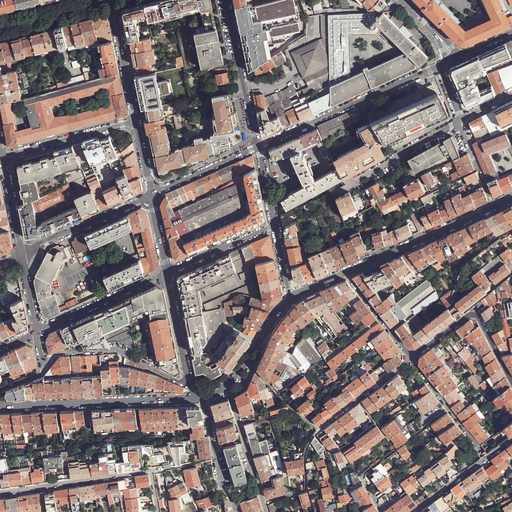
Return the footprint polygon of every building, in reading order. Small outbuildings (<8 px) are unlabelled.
[(0,0),(0,11),(18,6),(16,0),(0,0)] [(147,16),(148,20),(155,18),(159,17),(165,16),(161,0),(160,0),(157,1),(144,4),(147,16)] [(161,0),(165,16),(182,12),(179,0),(161,0)] [(179,0),(182,12),(199,7),(197,0),(179,0)] [(301,0),(250,0),(251,2),(249,2),(247,3),(246,3),(235,5),(240,30),(247,29),(254,68),(257,66),(261,64),(269,59),(267,50),(271,49),(271,45),(283,42),(283,43),(287,42),(288,41),(287,35),(307,31),(307,18),(307,16),(306,14),(303,4),(301,0)] [(315,0),(311,1),(314,10),(323,9),(320,0),(315,0)] [(483,0),(492,18),(490,20),(489,20),(469,29),(465,30),(464,30),(460,26),(448,14),(434,0),(415,0),(423,7),(422,7),(438,23),(439,23),(457,41),(457,40),(460,44),(464,44),(468,42),(468,43),(509,25),(506,18),(498,0),(497,0),(483,0)] [(448,14),(460,26),(462,23),(438,0),(434,0),(448,14)] [(481,0),(490,20),(492,18),(483,0),(481,0)] [(122,13),(123,18),(128,17),(128,21),(135,20),(135,19),(147,16),(144,4),(124,9),(123,11),(122,13)] [(214,24),(210,5),(199,7),(200,9),(204,25),(214,24)] [(348,12),(328,14),(328,34),(329,39),(329,59),(329,66),(329,85),(330,88),(350,79),(349,77),(348,33),(348,12)] [(348,12),(348,33),(378,32),(385,31),(391,38),(407,54),(410,57),(412,59),(418,66),(427,56),(408,38),(399,28),(389,18),(383,12),(375,20),(375,12),(348,12)] [(469,29),(489,20),(485,12),(466,21),(469,29)] [(394,13),(389,18),(399,28),(402,25),(404,23),(394,13)] [(107,14),(92,18),(98,40),(99,44),(113,40),(107,14)] [(80,21),(86,43),(98,40),(92,18),(80,21)] [(137,25),(136,25),(135,20),(128,21),(124,23),(128,41),(130,41),(132,40),(140,39),(138,29),(137,25)] [(80,21),(72,23),(78,47),(86,45),(86,43),(80,21)] [(72,23),(63,25),(68,45),(69,49),(78,47),(72,23)] [(204,25),(195,27),(196,32),(215,28),(214,24),(204,25)] [(63,25),(54,28),(59,47),(68,45),(63,25)] [(399,28),(408,38),(412,34),(402,25),(399,28)] [(196,32),(195,27),(186,29),(177,31),(179,43),(182,55),(182,56),(183,60),(184,66),(185,71),(203,67),(196,32)] [(54,28),(44,30),(48,50),(59,47),(54,28)] [(215,28),(196,32),(203,67),(222,63),(218,45),(215,28)] [(31,34),(35,51),(41,50),(42,53),(45,53),(46,54),(49,53),(48,50),(44,30),(31,34)] [(388,41),(391,38),(385,31),(378,32),(388,41)] [(21,36),(25,55),(36,52),(35,51),(31,34),(21,36)] [(12,39),(17,58),(22,56),(26,55),(25,55),(21,36),(12,39)] [(132,40),(134,52),(153,48),(150,36),(140,39),(132,40)] [(320,39),(329,59),(329,39),(327,36),(322,38),(320,39)] [(6,61),(17,58),(12,39),(1,42),(6,61)] [(292,53),(304,79),(306,78),(329,66),(329,59),(320,39),(292,53)] [(113,40),(99,44),(100,49),(103,48),(103,50),(102,50),(103,52),(104,52),(104,54),(102,55),(103,60),(110,58),(111,61),(117,60),(113,40)] [(511,54),(507,42),(480,55),(482,60),(486,70),(511,59),(511,54)] [(50,55),(61,52),(59,47),(48,50),(49,53),(50,55)] [(156,62),(153,48),(134,52),(132,52),(135,66),(138,65),(150,63),(152,62),(156,62)] [(284,56),(281,51),(270,58),(275,66),(276,68),(287,61),(284,56)] [(367,66),(363,68),(364,71),(367,76),(410,57),(407,54),(405,56),(403,53),(368,68),(367,66)] [(480,54),(456,65),(454,66),(451,68),(451,70),(450,72),(451,74),(482,60),(480,55),(480,54)] [(330,106),(416,67),(412,59),(410,57),(367,76),(364,71),(349,77),(350,79),(330,88),(330,106)] [(261,64),(265,72),(275,66),(270,58),(269,59),(261,64)] [(72,62),(74,68),(83,66),(81,60),(72,62)] [(119,73),(117,60),(111,61),(104,63),(105,67),(101,68),(100,68),(102,77),(109,76),(119,73)] [(471,108),(497,94),(488,74),(486,70),(482,60),(451,74),(465,105),(471,107),(471,108)] [(138,71),(139,71),(140,75),(152,73),(151,68),(150,63),(138,65),(138,66),(137,66),(137,67),(136,67),(136,68),(136,69),(137,70),(138,71)] [(265,72),(261,64),(257,66),(259,69),(261,73),(262,74),(265,72)] [(507,89),(511,86),(511,64),(506,67),(500,70),(507,89)] [(308,83),(310,87),(304,90),(306,96),(329,85),(329,66),(306,78),(308,83)] [(497,94),(507,89),(500,70),(488,74),(497,94)] [(0,83),(17,80),(16,71),(1,73),(0,73),(0,83)] [(34,86),(30,71),(21,73),(22,79),(25,88),(34,86)] [(170,81),(170,79),(158,82),(156,72),(152,73),(140,75),(137,76),(138,81),(136,82),(138,92),(140,92),(141,97),(139,97),(141,104),(144,103),(145,108),(155,107),(159,106),(172,103),(171,97),(169,97),(168,93),(170,92),(170,91),(168,81),(170,81)] [(216,74),(218,84),(229,82),(227,72),(216,74)] [(119,73),(109,76),(111,83),(116,107),(118,117),(128,115),(119,73)] [(76,77),(78,84),(87,82),(85,75),(76,77)] [(88,93),(108,85),(111,83),(109,76),(102,77),(89,81),(87,82),(78,84),(69,86),(58,89),(55,90),(49,92),(46,92),(43,93),(36,95),(35,96),(37,105),(38,112),(40,120),(41,124),(42,127),(59,122),(57,118),(54,119),(49,107),(51,106),(49,102),(88,92),(88,93)] [(76,77),(67,79),(68,80),(69,86),(78,84),(76,77)] [(0,92),(19,89),(17,80),(0,83),(0,92)] [(68,80),(57,83),(57,85),(58,89),(69,86),(68,80)] [(113,105),(116,107),(111,83),(108,85),(109,89),(113,105)] [(101,92),(109,89),(108,85),(88,93),(88,92),(49,102),(51,106),(70,98),(71,100),(88,95),(101,90),(101,92)] [(276,94),(279,101),(281,100),(290,96),(298,93),(296,90),(292,85),(286,90),(276,94)] [(329,85),(306,96),(309,101),(329,92),(329,85)] [(371,122),(436,93),(432,85),(366,114),(369,120),(371,122)] [(0,102),(10,100),(12,100),(12,101),(21,99),(19,89),(0,92),(0,102)] [(306,96),(304,90),(298,93),(301,98),(306,96)] [(314,114),(330,107),(330,106),(329,92),(309,101),(314,114)] [(240,126),(234,99),(232,100),(229,100),(228,93),(213,96),(216,111),(217,116),(216,116),(217,122),(216,122),(217,125),(218,131),(219,133),(228,131),(235,130),(235,127),(240,126)] [(294,105),(303,101),(301,98),(298,93),(290,96),(294,105)] [(436,93),(371,122),(371,124),(437,95),(436,93)] [(254,95),(257,110),(262,108),(265,107),(267,106),(265,98),(263,94),(259,94),(254,95)] [(265,98),(267,106),(273,103),(276,102),(273,95),(265,98)] [(445,113),(437,95),(371,124),(382,142),(445,113)] [(35,96),(22,99),(31,127),(32,129),(42,127),(41,124),(40,120),(38,112),(37,105),(35,96)] [(294,105),(290,96),(281,100),(285,109),(294,105)] [(283,128),(292,124),(286,111),(285,109),(281,100),(279,101),(276,102),(273,103),(273,104),(276,111),(278,116),(283,128)] [(511,100),(495,109),(504,129),(511,124),(511,100)] [(16,132),(18,130),(12,101),(10,102),(14,122),(16,132)] [(309,101),(295,107),(301,120),(314,114),(309,101)] [(4,124),(14,122),(10,102),(0,104),(4,124)] [(116,107),(113,105),(101,107),(102,109),(89,110),(75,114),(76,116),(57,118),(59,122),(116,107)] [(81,127),(118,117),(116,107),(59,122),(42,127),(44,137),(81,127)] [(157,119),(155,107),(145,108),(142,109),(144,121),(157,119)] [(162,118),(165,117),(174,115),(181,114),(180,107),(173,108),(164,110),(164,108),(160,109),(162,118)] [(292,124),(301,120),(295,107),(286,111),(292,124)] [(278,116),(270,119),(265,108),(262,109),(257,112),(262,132),(267,135),(283,128),(278,116)] [(358,109),(318,126),(321,134),(323,138),(328,135),(329,137),(352,123),(355,129),(362,126),(363,126),(363,125),(364,124),(364,123),(364,122),(363,122),(361,116),(358,109)] [(495,109),(482,116),(487,126),(491,137),(496,135),(499,133),(505,131),(504,129),(495,109)] [(383,143),(446,115),(445,113),(382,142),(383,143)] [(181,114),(174,115),(177,128),(184,126),(182,118),(181,114)] [(364,122),(364,123),(369,120),(366,114),(361,116),(363,122),(364,122)] [(446,115),(383,143),(384,146),(385,147),(447,119),(447,118),(446,115)] [(487,126),(482,116),(477,119),(470,122),(473,131),(487,126)] [(144,121),(147,134),(150,134),(165,131),(165,132),(167,131),(168,131),(167,127),(165,126),(162,126),(160,125),(160,124),(161,123),(164,122),(165,120),(165,117),(162,118),(157,119),(144,121)] [(369,120),(364,123),(364,124),(363,125),(363,126),(362,126),(355,129),(358,134),(360,133),(365,143),(360,145),(359,143),(336,155),(337,157),(332,159),(337,169),(342,178),(342,179),(384,156),(378,144),(382,142),(371,124),(371,122),(369,120)] [(9,147),(18,144),(16,132),(14,122),(4,124),(9,147)] [(491,137),(487,126),(473,131),(476,139),(478,142),(483,140),(491,137)] [(44,137),(42,127),(32,129),(16,132),(18,144),(44,137)] [(299,137),(304,146),(315,141),(322,138),(320,134),(317,128),(299,137)] [(125,131),(119,133),(126,140),(132,135),(125,131)] [(173,149),(172,145),(169,131),(168,131),(167,131),(165,132),(165,131),(150,134),(154,153),(171,149),(173,149)] [(228,131),(219,133),(215,134),(214,136),(212,137),(215,152),(220,151),(220,149),(231,147),(228,131)] [(488,153),(511,144),(509,140),(506,134),(484,143),(488,153)] [(120,148),(122,152),(133,142),(132,135),(126,140),(119,146),(120,148)] [(100,141),(109,160),(118,156),(115,150),(109,136),(105,138),(100,141)] [(214,151),(214,152),(215,152),(212,137),(204,138),(203,136),(194,138),(196,143),(184,146),(184,147),(187,160),(192,159),(192,161),(199,160),(199,158),(204,157),(207,156),(206,154),(209,154),(209,152),(214,151)] [(409,160),(415,172),(448,155),(451,153),(454,160),(461,157),(452,136),(443,141),(445,144),(441,145),(440,143),(409,160)] [(299,137),(294,139),(298,149),(304,146),(299,137)] [(100,141),(99,138),(91,140),(82,142),(89,159),(94,168),(95,172),(96,173),(97,175),(102,188),(118,181),(116,177),(109,160),(100,141)] [(298,149),(294,139),(287,142),(276,147),(272,149),(269,150),(270,153),(271,153),(273,159),(273,160),(290,152),(298,149)] [(479,157),(488,153),(484,143),(483,140),(478,142),(475,143),(473,144),(474,144),(479,157)] [(324,157),(330,154),(326,146),(324,142),(323,141),(317,144),(324,157)] [(78,144),(73,145),(73,146),(81,163),(89,159),(82,142),(78,144)] [(135,150),(133,142),(122,152),(123,153),(126,157),(135,150)] [(511,146),(511,145),(511,144),(488,153),(489,156),(511,146)] [(64,172),(82,165),(81,163),(73,146),(70,147),(59,149),(54,151),(55,151),(64,172)] [(171,149),(154,153),(156,165),(158,165),(159,167),(160,173),(168,171),(168,169),(167,166),(172,165),(172,167),(182,165),(187,163),(187,160),(184,147),(178,148),(176,149),(176,151),(172,152),(171,149)] [(314,182),(300,151),(299,151),(298,149),(290,152),(291,154),(290,155),(304,187),(314,182)] [(140,177),(135,150),(126,157),(121,162),(126,173),(130,182),(140,177)] [(14,166),(21,204),(32,199),(40,196),(36,177),(64,172),(55,151),(49,153),(17,161),(16,161),(13,162),(14,165),(14,166)] [(126,157),(123,153),(118,156),(121,162),(126,157)] [(495,173),(496,172),(489,156),(488,153),(479,157),(486,176),(495,172),(495,173)] [(474,170),(468,154),(461,157),(454,160),(455,163),(457,168),(458,170),(461,176),(474,170)] [(253,155),(245,158),(249,167),(253,165),(255,164),(253,155)] [(239,161),(244,170),(248,168),(249,167),(245,158),(239,161)] [(409,160),(405,162),(411,175),(415,172),(409,160)] [(234,163),(239,173),(244,171),(244,170),(239,161),(234,163)] [(229,166),(234,176),(235,175),(239,173),(234,163),(229,166)] [(229,179),(232,178),(234,177),(234,176),(229,166),(224,168),(229,179)] [(257,175),(256,167),(255,167),(254,168),(251,170),(250,171),(247,173),(246,173),(244,174),(246,180),(248,190),(260,187),(257,175)] [(223,182),(228,179),(229,179),(224,168),(217,171),(223,182)] [(342,178),(337,169),(314,182),(304,187),(281,200),(286,209),(342,178)] [(461,176),(458,170),(451,174),(453,180),(461,176)] [(212,173),(218,184),(222,183),(223,182),(217,171),(215,172),(212,173)] [(431,171),(422,176),(423,179),(424,179),(428,186),(436,182),(434,177),(433,176),(431,171)] [(479,179),(477,171),(475,172),(465,177),(466,180),(467,184),(479,179)] [(488,181),(497,178),(495,173),(495,172),(486,176),(488,181)] [(509,176),(511,174),(511,172),(497,179),(498,180),(509,176)] [(126,173),(116,177),(118,181),(119,184),(125,196),(134,192),(130,182),(126,173)] [(208,175),(214,187),(218,184),(212,173),(210,174),(208,175)] [(92,187),(95,195),(104,191),(103,190),(102,188),(97,175),(96,176),(88,179),(92,187)] [(200,178),(206,190),(207,190),(214,187),(208,175),(200,178)] [(511,186),(511,184),(509,176),(498,180),(503,193),(511,186)] [(143,190),(140,177),(130,182),(134,192),(135,194),(136,193),(143,190)] [(201,194),(207,191),(206,190),(200,178),(194,181),(201,194)] [(419,180),(418,178),(405,185),(406,187),(419,180)] [(500,194),(503,193),(498,180),(497,179),(497,178),(488,181),(495,197),(500,194)] [(237,184),(241,206),(246,204),(252,213),(248,190),(246,180),(237,184)] [(412,198),(426,192),(419,180),(406,187),(406,188),(407,189),(411,197),(412,198)] [(201,194),(194,181),(189,183),(195,196),(201,194)] [(377,182),(366,189),(370,197),(374,203),(385,197),(383,192),(381,189),(377,182)] [(32,199),(37,222),(37,225),(43,222),(42,221),(60,213),(79,205),(74,195),(69,183),(40,196),(32,199)] [(186,184),(183,186),(190,199),(195,196),(189,183),(186,184)] [(110,205),(126,198),(125,198),(125,196),(119,184),(117,185),(116,185),(103,190),(104,191),(106,195),(110,205)] [(174,225),(179,234),(201,224),(220,215),(233,210),(241,206),(237,184),(236,185),(236,184),(224,189),(223,187),(216,190),(214,192),(210,194),(208,195),(207,195),(199,200),(197,201),(192,204),(186,207),(185,207),(179,209),(174,212),(175,216),(169,217),(174,225)] [(484,189),(482,185),(480,186),(472,190),(470,191),(470,193),(471,194),(484,189)] [(178,188),(184,202),(190,199),(183,186),(180,187),(178,188)] [(74,195),(79,205),(84,216),(100,209),(97,199),(95,195),(92,187),(74,195)] [(248,190),(252,213),(264,207),(260,187),(248,190)] [(175,189),(171,191),(177,205),(184,202),(178,188),(175,189)] [(391,197),(395,204),(397,203),(411,197),(407,189),(406,190),(391,197)] [(471,194),(476,206),(482,203),(488,201),(484,189),(471,194)] [(165,193),(167,196),(172,207),(177,205),(171,191),(169,192),(165,193)] [(349,192),(335,199),(335,200),(340,211),(341,215),(342,215),(356,207),(355,205),(351,197),(349,192)] [(421,198),(423,201),(434,196),(433,193),(421,198)] [(464,212),(467,210),(462,197),(461,193),(453,197),(459,214),(464,212)] [(473,208),(476,206),(471,194),(470,193),(467,195),(462,197),(467,210),(473,208)] [(101,209),(110,205),(106,195),(97,199),(100,209),(101,209)] [(164,218),(169,217),(175,216),(174,212),(172,207),(167,196),(166,196),(165,197),(161,203),(164,218)] [(434,196),(423,201),(425,205),(426,208),(428,211),(438,206),(434,196)] [(395,204),(391,197),(386,199),(379,203),(381,206),(383,210),(392,205),(395,204)] [(453,197),(445,200),(448,208),(452,218),(456,216),(459,214),(453,197)] [(37,222),(32,199),(21,204),(20,205),(24,224),(37,222)] [(303,206),(305,210),(313,207),(311,202),(303,206)] [(244,216),(252,213),(246,204),(241,206),(241,207),(233,210),(235,215),(242,212),(244,216)] [(66,225),(84,217),(84,216),(79,205),(60,213),(66,225)] [(392,205),(383,210),(383,211),(385,215),(386,215),(387,217),(395,213),(395,212),(392,205)] [(508,207),(503,209),(511,223),(511,205),(508,207)] [(257,225),(263,222),(266,216),(264,207),(252,213),(244,216),(249,228),(257,225)] [(141,208),(138,209),(142,229),(143,230),(151,229),(148,211),(141,208)] [(448,208),(440,211),(444,222),(448,219),(452,218),(448,208)] [(138,209),(129,213),(129,214),(133,229),(134,231),(142,229),(138,209)] [(441,223),(444,222),(440,211),(439,210),(439,209),(430,214),(436,225),(441,223)] [(499,211),(495,214),(506,231),(511,228),(511,223),(503,209),(499,211)] [(221,216),(225,225),(244,216),(242,212),(235,215),(233,210),(221,216)] [(281,215),(282,221),(294,216),(292,210),(281,215)] [(60,213),(42,221),(43,222),(48,233),(66,225),(60,213)] [(129,214),(85,234),(91,248),(133,229),(129,214)] [(420,232),(424,230),(421,225),(416,214),(411,216),(414,221),(420,232)] [(430,214),(422,218),(428,229),(431,227),(436,225),(430,214)] [(490,216),(486,218),(495,230),(495,232),(497,234),(498,235),(506,231),(495,214),(490,216)] [(221,216),(220,215),(201,224),(201,225),(221,216)] [(225,225),(221,216),(201,225),(205,234),(225,225)] [(249,228),(244,216),(225,225),(230,237),(240,232),(249,228)] [(296,221),(294,216),(282,221),(283,226),(285,227),(286,226),(296,221)] [(7,217),(0,218),(0,225),(8,224),(7,217)] [(166,228),(174,225),(169,217),(164,218),(166,228)] [(478,222),(471,225),(477,239),(493,231),(495,230),(486,218),(478,222)] [(285,237),(296,235),(296,233),(295,229),(299,228),(296,221),(286,226),(286,227),(284,231),(285,237)] [(43,222),(37,225),(37,222),(24,224),(26,236),(28,237),(31,237),(31,235),(39,234),(39,235),(40,236),(48,233),(43,222)] [(8,224),(0,225),(0,232),(10,231),(8,224)] [(179,234),(201,225),(201,224),(179,234)] [(408,224),(396,229),(400,240),(407,237),(413,235),(408,224)] [(168,238),(179,234),(174,225),(166,228),(168,238)] [(205,234),(201,225),(179,234),(184,243),(205,234)] [(230,237),(225,225),(205,234),(210,245),(220,241),(230,237)] [(465,228),(460,230),(468,245),(469,244),(477,240),(477,239),(471,225),(465,228)] [(367,251),(358,231),(357,228),(353,229),(354,233),(350,235),(351,238),(358,255),(359,255),(362,253),(367,251)] [(383,230),(374,232),(371,233),(369,228),(365,230),(369,240),(373,239),(373,241),(370,241),(373,248),(377,247),(382,246),(386,245),(383,230)] [(389,244),(394,243),(391,231),(392,231),(391,228),(383,230),(386,245),(389,244)] [(151,229),(143,230),(145,241),(146,245),(154,244),(151,229)] [(400,240),(396,229),(392,231),(391,231),(394,243),(396,242),(400,240)] [(455,233),(449,235),(459,256),(461,260),(466,257),(463,252),(470,249),(468,246),(468,245),(460,230),(455,233)] [(10,231),(0,232),(1,234),(0,234),(0,241),(4,252),(8,251),(12,243),(10,231)] [(73,241),(73,243),(74,245),(78,253),(77,253),(78,254),(84,251),(91,248),(85,234),(85,233),(75,237),(76,239),(73,241)] [(168,238),(172,257),(178,259),(190,254),(184,243),(179,234),(168,238)] [(210,245),(205,234),(184,243),(190,254),(199,250),(210,245)] [(274,258),(270,235),(258,240),(250,243),(257,263),(274,258)] [(287,247),(298,244),(298,241),(296,235),(285,237),(287,247)] [(444,237),(440,239),(448,255),(451,260),(459,256),(449,235),(444,237)] [(340,243),(348,263),(355,260),(360,258),(359,255),(358,255),(351,238),(344,241),(340,243)] [(324,244),(322,245),(319,239),(316,240),(317,243),(320,250),(320,252),(326,249),(324,244)] [(435,241),(429,243),(439,258),(440,259),(448,255),(440,239),(435,241)] [(506,240),(503,242),(507,249),(508,248),(511,245),(511,244),(510,242),(508,239),(506,240)] [(151,272),(146,245),(145,241),(140,243),(137,244),(139,253),(141,260),(145,274),(145,275),(151,272)] [(250,243),(242,247),(247,264),(248,265),(251,264),(256,263),(257,263),(250,243)] [(298,244),(301,260),(291,264),(292,268),(311,261),(308,255),(304,243),(298,244)] [(343,265),(348,263),(340,243),(328,248),(337,268),(343,265)] [(425,245),(421,247),(432,263),(437,259),(438,259),(439,258),(429,243),(425,245)] [(154,244),(146,245),(151,272),(159,268),(154,244)] [(287,247),(291,264),(301,260),(298,244),(287,247)] [(64,245),(63,245),(60,247),(59,245),(51,248),(49,252),(64,259),(64,260),(70,257),(69,257),(65,248),(65,246),(64,245)] [(207,311),(204,305),(254,282),(252,276),(242,280),(240,274),(250,270),(249,268),(248,265),(247,264),(242,247),(230,253),(230,254),(226,255),(227,256),(233,272),(200,287),(198,288),(198,289),(202,309),(201,309),(202,312),(207,311)] [(415,250),(410,252),(418,264),(421,269),(432,263),(421,247),(415,250)] [(337,268),(328,248),(326,249),(320,252),(328,272),(332,270),(337,268)] [(511,252),(509,248),(501,254),(505,258),(511,252)] [(322,274),(328,272),(320,252),(320,250),(308,255),(311,261),(316,277),(322,274)] [(51,283),(64,260),(64,259),(49,252),(48,251),(36,275),(37,276),(51,283)] [(406,254),(402,255),(412,269),(418,264),(410,252),(406,254)] [(396,258),(390,260),(402,277),(413,270),(412,269),(402,255),(396,258)] [(233,272),(227,256),(223,258),(222,257),(217,260),(217,261),(203,267),(203,266),(197,269),(197,270),(193,272),(193,271),(192,271),(200,287),(233,272)] [(276,267),(274,258),(257,263),(256,263),(258,272),(276,267)] [(145,274),(141,260),(130,265),(104,277),(106,281),(110,289),(114,287),(136,278),(145,274)] [(387,262),(382,264),(385,268),(391,275),(395,281),(398,286),(405,281),(402,277),(390,260),(387,262)] [(311,261),(292,268),(294,280),(301,283),(307,281),(316,277),(311,261)] [(505,264),(500,269),(506,276),(511,272),(505,264)] [(278,276),(276,267),(258,272),(260,281),(278,276)] [(369,275),(379,287),(392,282),(388,277),(391,275),(385,268),(381,269),(369,275)] [(480,269),(472,275),(474,278),(476,280),(479,284),(480,284),(485,290),(486,289),(491,285),(487,281),(488,280),(480,269)] [(500,269),(496,273),(502,280),(506,276),(500,269)] [(250,270),(240,274),(242,280),(252,276),(251,274),(250,270)] [(413,270),(402,277),(405,281),(415,274),(414,272),(413,270)] [(189,272),(196,288),(197,289),(198,289),(198,288),(200,287),(192,271),(190,272),(189,272)] [(185,315),(202,312),(201,309),(202,309),(198,289),(197,289),(196,288),(189,272),(181,276),(180,276),(177,278),(179,282),(180,289),(181,296),(182,296),(183,301),(182,301),(183,307),(184,307),(185,311),(184,311),(185,315)] [(359,274),(354,277),(365,291),(373,285),(366,276),(363,272),(359,274)] [(495,272),(490,276),(496,284),(502,280),(496,273),(495,272)] [(379,287),(369,275),(366,276),(373,285),(376,289),(379,287)] [(51,283),(37,276),(35,280),(37,291),(51,289),(52,288),(51,283)] [(280,285),(278,276),(260,281),(262,290),(280,285)] [(432,284),(428,279),(412,291),(406,296),(397,302),(402,308),(432,284)] [(338,283),(350,298),(357,293),(347,280),(343,281),(338,283)] [(444,280),(441,282),(447,291),(449,289),(446,283),(444,280)] [(101,283),(105,292),(110,290),(110,289),(106,281),(101,283)] [(379,287),(376,289),(378,293),(384,300),(391,295),(393,293),(400,288),(398,286),(395,281),(392,282),(379,287)] [(506,281),(497,289),(497,292),(499,299),(501,299),(511,296),(511,292),(506,281)] [(254,282),(204,305),(207,311),(208,311),(225,308),(224,305),(231,301),(244,295),(257,290),(255,286),(255,284),(254,282)] [(334,285),(330,287),(342,304),(350,298),(338,283),(334,285)] [(485,290),(480,284),(479,284),(468,293),(467,294),(456,303),(461,310),(462,310),(462,311),(467,307),(487,292),(485,290)] [(136,349),(138,355),(168,372),(179,377),(180,377),(181,377),(181,376),(164,288),(157,285),(144,290),(126,299),(130,319),(136,349)] [(282,296),(280,285),(262,290),(264,300),(275,304),(282,296)] [(373,285),(365,291),(368,295),(371,299),(378,293),(376,289),(373,285)] [(325,289),(320,291),(330,305),(334,310),(342,304),(330,287),(325,289)] [(0,309),(6,306),(23,298),(21,288),(0,297),(0,309)] [(52,294),(51,289),(37,291),(42,314),(49,318),(62,312),(60,308),(55,294),(52,294)] [(447,291),(440,296),(440,297),(441,298),(451,291),(449,289),(447,291)] [(257,290),(244,295),(246,295),(252,296),(260,299),(259,297),(257,291),(257,290)] [(77,295),(81,304),(90,299),(87,291),(77,295)] [(316,293),(312,295),(309,296),(303,299),(315,315),(316,316),(330,305),(320,291),(316,293)] [(440,296),(437,291),(413,309),(415,312),(414,313),(416,315),(417,315),(440,297),(440,296)] [(451,291),(441,298),(448,307),(449,309),(450,308),(453,306),(451,298),(453,293),(451,291)] [(494,291),(482,300),(486,305),(489,308),(491,306),(493,305),(495,303),(498,300),(495,294),(494,291)] [(361,298),(357,293),(350,298),(352,301),(354,304),(361,298)] [(378,293),(371,299),(376,306),(384,300),(378,293)] [(384,300),(376,306),(379,310),(382,314),(391,307),(397,302),(395,300),(391,295),(384,300)] [(272,307),(275,304),(264,300),(262,300),(260,299),(252,296),(251,299),(249,305),(252,306),(269,311),(272,307)] [(7,309),(9,312),(15,309),(19,318),(13,321),(16,329),(23,326),(24,329),(28,322),(23,298),(6,306),(7,309)] [(68,304),(70,308),(80,304),(78,298),(67,303),(68,304)] [(361,298),(354,304),(358,309),(365,304),(361,298)] [(119,302),(95,313),(101,326),(107,341),(121,340),(136,349),(130,319),(126,299),(119,302)] [(300,301),(296,304),(308,320),(315,315),(303,299),(300,301)] [(231,301),(224,305),(225,308),(226,316),(229,316),(235,315),(235,314),(233,307),(231,301)] [(352,301),(348,303),(353,309),(355,312),(358,309),(354,304),(352,301)] [(397,302),(391,307),(401,320),(407,315),(402,308),(397,302)] [(238,307),(233,307),(235,314),(249,313),(248,307),(248,305),(243,304),(243,306),(240,306),(238,306),(238,307)] [(293,307),(289,311),(300,324),(301,325),(303,324),(308,320),(296,304),(293,307)] [(342,304),(334,310),(336,312),(338,311),(344,306),(342,304)] [(368,307),(365,304),(358,309),(355,312),(350,314),(350,315),(355,322),(361,318),(371,311),(368,307)] [(332,336),(333,338),(347,327),(345,324),(342,321),(339,316),(337,314),(336,312),(334,310),(330,305),(316,316),(332,336)] [(481,311),(482,314),(489,308),(486,305),(483,307),(480,310),(481,311)] [(250,315),(264,319),(267,314),(269,311),(252,306),(250,315)] [(450,311),(454,314),(460,311),(457,306),(456,307),(452,310),(450,311)] [(489,308),(482,314),(484,318),(486,321),(494,314),(492,307),(491,306),(489,308)] [(387,321),(392,326),(401,320),(391,307),(382,314),(387,321)] [(225,308),(208,311),(207,311),(202,312),(185,315),(186,320),(188,329),(190,339),(206,335),(223,331),(224,327),(226,322),(227,320),(226,316),(225,308)] [(11,318),(13,321),(19,318),(15,309),(9,312),(11,318)] [(449,309),(425,326),(432,336),(435,334),(450,323),(456,318),(454,314),(450,311),(449,309)] [(462,317),(466,314),(462,311),(462,310),(461,310),(460,311),(454,314),(456,318),(458,320),(462,317)] [(286,315),(282,319),(294,330),(300,324),(289,311),(286,315)] [(371,311),(361,318),(367,326),(370,323),(374,320),(376,318),(373,314),(371,311)] [(95,313),(73,323),(79,336),(81,341),(84,349),(110,348),(107,341),(101,326),(95,313)] [(416,315),(411,319),(415,324),(422,322),(417,315),(416,315)] [(260,325),(263,321),(249,317),(246,316),(243,324),(247,325),(258,328),(260,325)] [(504,318),(502,318),(504,330),(504,333),(506,339),(509,339),(509,340),(510,340),(511,340),(511,337),(507,319),(507,317),(507,318),(504,318)] [(11,318),(3,322),(10,335),(14,334),(18,332),(16,329),(13,321),(11,318)] [(279,323),(276,327),(290,336),(294,330),(282,319),(279,323)] [(465,324),(459,328),(466,336),(467,335),(477,328),(475,325),(471,319),(465,324)] [(3,322),(0,323),(0,335),(2,339),(6,337),(10,335),(3,322)] [(226,322),(224,327),(230,332),(234,327),(226,322)] [(375,326),(373,326),(378,333),(384,328),(379,322),(375,326)] [(406,322),(397,329),(403,338),(410,346),(410,347),(416,348),(420,345),(423,343),(415,333),(406,322)] [(62,328),(68,343),(81,341),(79,336),(73,323),(68,325),(62,328)] [(254,333),(258,328),(247,325),(243,332),(251,337),(254,333)] [(373,327),(368,330),(373,337),(378,333),(373,326),(373,327)] [(425,326),(415,333),(423,343),(432,336),(425,326)] [(482,330),(480,326),(477,328),(467,335),(473,342),(475,340),(484,334),(482,330)] [(223,341),(229,345),(239,330),(234,327),(230,332),(227,336),(226,337),(223,341)] [(274,331),(271,335),(286,342),(290,336),(276,327),(274,331)] [(47,340),(49,354),(59,350),(69,345),(68,343),(62,328),(50,333),(49,335),(47,340)] [(386,331),(384,328),(378,333),(373,337),(370,339),(368,341),(367,341),(367,342),(372,348),(375,346),(389,335),(386,331)] [(459,328),(457,330),(458,331),(461,335),(463,337),(464,337),(466,336),(459,328)] [(246,344),(251,337),(243,332),(239,330),(229,345),(240,353),(246,344)] [(368,330),(363,334),(368,341),(370,339),(373,337),(368,330)] [(495,340),(498,345),(506,340),(506,339),(504,333),(504,330),(493,335),(495,340)] [(190,339),(193,352),(204,350),(206,350),(211,349),(216,348),(220,339),(223,331),(206,335),(190,339)] [(287,351),(283,350),(280,355),(278,361),(280,362),(287,365),(304,373),(324,357),(324,356),(319,349),(317,347),(307,333),(305,335),(303,338),(299,342),(297,346),(295,348),(293,354),(287,351)] [(363,334),(358,338),(363,345),(367,342),(367,341),(368,341),(363,334)] [(484,334),(475,340),(480,348),(488,342),(486,338),(484,334)] [(269,340),(267,344),(283,350),(285,344),(286,342),(271,335),(269,340)] [(376,347),(390,337),(389,335),(375,346),(376,347)] [(450,335),(447,338),(453,345),(456,343),(457,342),(456,341),(450,335)] [(466,336),(464,337),(470,344),(472,343),(473,342),(467,335),(466,336)] [(296,340),(290,336),(286,342),(290,343),(292,344),(294,345),(296,342),(295,342),(296,340)] [(390,337),(376,347),(381,354),(395,343),(392,340),(390,337)] [(358,338),(353,342),(358,349),(363,345),(358,338)] [(445,339),(442,341),(449,349),(451,347),(445,339)] [(473,342),(472,343),(477,351),(477,350),(480,349),(480,348),(475,340),(473,342)] [(506,340),(498,345),(500,349),(502,352),(509,349),(506,341),(506,340)] [(229,345),(223,341),(214,354),(212,357),(217,360),(229,345)] [(353,342),(348,346),(353,353),(358,349),(353,342)] [(490,346),(488,342),(480,348),(480,349),(484,356),(492,350),(490,346)] [(326,343),(319,349),(324,356),(332,351),(326,343)] [(398,347),(395,343),(381,354),(387,361),(397,354),(401,351),(398,347)] [(453,345),(458,352),(462,349),(456,343),(453,345)] [(16,348),(25,370),(36,366),(33,347),(27,344),(25,344),(19,347),(16,348)] [(265,349),(280,355),(283,350),(267,344),(266,346),(265,349)] [(235,360),(240,353),(229,345),(217,360),(218,361),(230,368),(235,360)] [(348,346),(343,350),(348,357),(349,356),(353,353),(348,346)] [(439,347),(435,350),(439,356),(443,353),(439,347)] [(451,347),(449,349),(453,354),(455,356),(457,354),(451,347)] [(4,354),(4,355),(5,355),(10,368),(12,375),(13,375),(25,370),(16,348),(14,349),(7,352),(4,354)] [(421,366),(423,368),(439,356),(435,350),(433,348),(425,354),(421,357),(420,364),(421,366)] [(462,349),(458,352),(464,360),(467,358),(470,355),(466,349),(465,348),(462,349)] [(280,355),(265,349),(265,350),(264,352),(263,354),(278,361),(280,355)] [(343,350),(338,354),(343,360),(346,358),(348,357),(343,350)] [(471,357),(468,359),(472,365),(473,365),(475,363),(472,360),(476,357),(478,361),(481,358),(477,350),(477,351),(476,351),(472,354),(470,355),(471,357)] [(492,350),(484,356),(488,364),(496,358),(494,353),(492,350)] [(207,381),(222,373),(216,362),(209,366),(206,365),(205,361),(207,361),(206,360),(208,355),(208,354),(207,353),(193,355),(196,374),(197,380),(198,379),(199,380),(200,381),(201,382),(203,382),(204,382),(204,383),(207,381)] [(439,356),(423,368),(426,372),(429,376),(445,364),(441,359),(443,358),(445,356),(443,353),(439,356)] [(257,368),(268,380),(272,373),(274,368),(276,364),(278,361),(263,354),(260,361),(257,368)] [(338,354),(332,358),(338,364),(343,360),(338,354)] [(400,358),(397,354),(387,361),(383,364),(388,370),(389,372),(403,361),(400,358)] [(457,354),(455,356),(463,367),(465,365),(465,364),(457,354)] [(0,356),(0,372),(2,371),(8,368),(10,368),(5,355),(4,355),(0,356)] [(80,355),(72,356),(74,373),(82,372),(80,355)] [(91,355),(80,355),(82,372),(82,376),(93,375),(92,363),(91,355)] [(60,356),(52,367),(53,374),(62,373),(61,356),(60,356)] [(70,356),(61,356),(62,373),(71,373),(70,356)] [(332,367),(332,368),(338,364),(332,358),(327,362),(332,367)] [(499,363),(496,358),(488,364),(487,365),(492,375),(501,368),(499,363)] [(218,361),(216,362),(222,373),(223,372),(228,369),(230,368),(218,361)] [(287,365),(280,362),(279,366),(276,364),(274,368),(282,372),(283,373),(287,365)] [(101,366),(101,364),(100,364),(93,365),(94,372),(97,372),(97,375),(102,375),(101,369),(101,366)] [(367,365),(364,367),(365,368),(366,370),(367,371),(370,374),(373,372),(368,366),(367,364),(367,365)] [(433,381),(437,386),(451,375),(453,374),(445,364),(429,376),(433,381)] [(275,382),(273,383),(274,386),(273,387),(279,393),(302,374),(304,373),(287,365),(283,373),(280,377),(275,382)] [(118,366),(110,366),(110,369),(111,383),(119,382),(118,366)] [(123,367),(118,366),(119,382),(121,382),(129,383),(130,367),(123,367)] [(134,368),(130,367),(129,383),(137,385),(140,370),(136,369),(134,368)] [(332,367),(328,370),(332,377),(330,378),(333,382),(333,383),(340,378),(338,376),(336,373),(334,371),(332,368),(332,367)] [(401,372),(398,374),(402,379),(405,377),(404,375),(408,372),(409,367),(407,367),(401,372)] [(503,371),(501,368),(492,375),(494,380),(496,384),(506,377),(503,371)] [(102,375),(103,385),(111,383),(110,369),(105,369),(101,369),(102,375)] [(145,371),(140,370),(137,385),(146,386),(148,372),(145,371)] [(360,376),(369,387),(373,384),(376,382),(370,374),(367,371),(360,376)] [(148,372),(146,386),(155,387),(157,375),(148,372)] [(253,376),(251,380),(256,382),(258,390),(266,387),(263,380),(256,372),(255,372),(253,376)] [(376,382),(379,379),(376,376),(376,377),(374,375),(375,374),(373,372),(370,374),(376,382)] [(478,372),(476,373),(483,382),(485,380),(478,372)] [(272,373),(268,380),(273,383),(275,382),(280,377),(279,377),(272,373)] [(453,374),(451,375),(458,385),(461,384),(453,373),(453,374)] [(480,384),(483,382),(476,373),(475,374),(473,375),(480,384)] [(395,377),(391,380),(400,392),(405,388),(407,386),(402,379),(398,374),(395,377)] [(91,395),(95,395),(93,375),(82,376),(84,396),(91,395)] [(97,375),(93,375),(95,395),(99,395),(104,395),(103,387),(103,385),(102,375),(97,375)] [(158,375),(157,375),(155,387),(163,389),(164,389),(166,379),(158,375)] [(441,392),(444,396),(457,386),(458,385),(451,375),(437,386),(441,392)] [(473,375),(468,378),(475,387),(476,388),(480,385),(480,384),(473,375)] [(44,376),(33,381),(35,397),(40,397),(46,397),(44,378),(44,376)] [(71,376),(62,377),(64,396),(68,396),(73,396),(71,376)] [(82,376),(71,376),(73,396),(79,396),(84,396),(82,376)] [(304,376),(297,382),(303,390),(308,386),(309,385),(310,384),(310,383),(304,376)] [(365,390),(369,387),(360,376),(359,377),(353,381),(361,392),(365,390)] [(62,377),(54,378),(55,397),(60,396),(64,396),(62,377)] [(508,381),(506,377),(496,384),(495,385),(502,393),(511,386),(508,381)] [(54,378),(44,378),(46,397),(51,397),(55,397),(54,378)] [(330,378),(323,382),(325,386),(326,387),(333,382),(330,378)] [(174,382),(166,379),(164,389),(172,390),(174,382)] [(339,385),(340,386),(337,388),(338,390),(339,391),(340,390),(339,389),(341,388),(343,392),(348,388),(346,386),(344,384),(340,379),(339,380),(341,384),(339,385)] [(249,384),(247,389),(251,402),(261,399),(258,390),(256,382),(251,380),(249,384)] [(387,382),(384,385),(393,397),(400,392),(391,380),(387,382)] [(485,380),(483,382),(489,390),(491,389),(485,380)] [(33,381),(24,384),(26,398),(30,399),(35,400),(35,397),(33,381)] [(358,395),(361,392),(353,381),(346,386),(348,388),(354,398),(358,395)] [(184,387),(174,382),(172,390),(178,391),(183,392),(184,387)] [(297,382),(290,388),(293,392),(297,396),(297,395),(300,393),(304,390),(303,390),(297,382)] [(483,382),(480,384),(480,385),(486,393),(489,390),(483,382)] [(317,394),(318,394),(321,392),(314,383),(312,384),(311,385),(314,389),(317,394)] [(425,383),(418,388),(423,395),(425,393),(430,390),(427,386),(425,383)] [(24,384),(7,391),(6,392),(8,397),(9,397),(16,397),(26,398),(24,384)] [(381,387),(377,390),(386,402),(393,397),(384,385),(381,387)] [(500,395),(502,393),(495,385),(494,386),(493,387),(500,395)] [(457,386),(444,396),(448,402),(452,407),(461,400),(462,399),(458,393),(461,392),(457,386)] [(511,388),(511,386),(502,393),(500,395),(494,399),(500,406),(501,405),(503,404),(505,402),(511,397),(511,388)] [(266,387),(258,390),(261,399),(262,398),(266,411),(270,410),(276,409),(270,392),(269,387),(266,387)] [(351,400),(354,398),(348,388),(343,392),(341,393),(347,403),(351,400)] [(411,391),(412,392),(417,399),(423,395),(418,388),(414,391),(412,389),(410,390),(411,391)] [(235,396),(241,415),(254,411),(251,402),(247,389),(242,392),(235,396)] [(314,389),(307,395),(309,398),(310,399),(317,394),(314,389)] [(374,393),(370,395),(379,407),(386,402),(377,390),(374,393)] [(417,399),(413,402),(422,414),(434,406),(439,402),(436,398),(433,393),(430,390),(425,393),(423,395),(417,399)] [(408,394),(404,397),(407,402),(410,404),(413,402),(417,399),(412,392),(411,391),(408,394)] [(343,406),(347,403),(341,393),(334,399),(340,408),(343,406)] [(366,398),(362,401),(371,413),(378,408),(379,407),(370,395),(366,398)] [(336,411),(340,408),(334,399),(333,397),(326,402),(325,403),(325,404),(326,406),(328,408),(333,414),(336,411)] [(282,399),(281,398),(275,400),(279,408),(287,406),(285,403),(284,402),(282,400),(282,399)] [(229,399),(220,402),(225,417),(226,416),(233,414),(229,399)] [(462,399),(461,400),(466,408),(469,406),(463,399),(462,399)] [(314,408),(307,400),(306,401),(304,403),(298,407),(298,408),(299,409),(301,411),(304,415),(305,414),(308,412),(311,410),(314,408)] [(455,411),(458,414),(466,408),(461,400),(452,407),(455,411)] [(475,401),(471,405),(477,412),(479,411),(481,409),(475,401)] [(211,404),(216,420),(225,417),(220,402),(211,404)] [(410,404),(407,402),(405,403),(404,402),(402,404),(402,405),(403,405),(400,407),(403,410),(405,408),(408,405),(410,404)] [(354,408),(349,411),(359,424),(368,417),(364,412),(365,411),(359,403),(354,408)] [(461,418),(464,422),(477,412),(471,405),(469,406),(466,408),(458,414),(461,418)] [(164,408),(167,430),(175,429),(178,428),(176,407),(171,407),(164,408)] [(176,407),(178,428),(182,428),(189,427),(189,424),(188,413),(187,407),(181,407),(176,407)] [(190,433),(191,438),(192,438),(197,437),(205,436),(203,417),(204,417),(202,410),(196,407),(192,407),(187,407),(188,413),(189,424),(192,424),(193,428),(193,432),(190,433)] [(400,407),(393,412),(395,415),(398,413),(403,410),(400,407)] [(146,408),(140,409),(140,414),(142,429),(155,429),(152,408),(146,408)] [(155,429),(155,430),(167,430),(164,408),(158,408),(152,408),(155,429)] [(329,417),(333,414),(328,408),(325,410),(321,413),(326,419),(329,417)] [(112,410),(114,427),(126,427),(124,409),(117,409),(112,410)] [(124,409),(126,427),(137,426),(136,416),(136,415),(135,409),(129,409),(124,409)] [(92,410),(94,429),(100,429),(104,428),(102,410),(97,410),(92,410)] [(102,410),(104,428),(108,428),(114,427),(112,410),(107,410),(102,410)] [(61,412),(63,429),(65,428),(70,428),(76,427),(74,411),(68,411),(61,412)] [(74,411),(76,427),(85,426),(83,411),(78,411),(74,411)] [(344,415),(339,419),(348,431),(349,432),(359,424),(349,411),(344,415)] [(38,412),(32,413),(34,429),(35,433),(38,433),(41,433),(46,432),(43,412),(38,412)] [(43,412),(46,432),(59,430),(57,412),(49,412),(43,412)] [(388,416),(386,417),(388,420),(394,416),(395,415),(393,412),(391,414),(391,413),(389,413),(388,414),(388,415),(388,416)] [(467,426),(469,430),(478,423),(480,422),(481,421),(482,420),(479,416),(477,412),(464,422),(467,426)] [(3,430),(3,432),(15,432),(13,413),(6,414),(1,414),(3,430)] [(13,413),(15,432),(17,431),(24,430),(22,413),(17,413),(13,413)] [(24,430),(24,431),(28,430),(34,429),(32,413),(26,413),(22,413),(24,430)] [(321,423),(326,419),(321,413),(317,415),(314,417),(312,419),(317,426),(321,423)] [(447,413),(431,424),(439,435),(455,423),(450,417),(447,413)] [(491,413),(489,415),(495,422),(497,421),(491,413)] [(395,418),(393,419),(401,430),(404,428),(396,417),(395,418)] [(217,428),(227,425),(225,420),(225,419),(216,422),(217,428)] [(336,421),(332,424),(337,432),(341,436),(348,431),(339,419),(336,421)] [(393,419),(382,428),(383,429),(384,431),(390,438),(391,438),(401,430),(393,419)] [(253,422),(244,424),(254,457),(266,454),(270,453),(266,440),(259,442),(255,428),(253,422)] [(227,425),(217,428),(220,441),(237,436),(236,433),(234,423),(227,425)] [(265,425),(267,433),(273,431),(270,423),(265,425)] [(455,423),(439,435),(445,443),(451,439),(461,431),(455,423)] [(478,423),(469,430),(472,434),(474,437),(483,430),(485,429),(486,429),(483,425),(481,427),(478,423)] [(328,427),(325,429),(326,431),(327,433),(328,434),(330,435),(331,436),(332,436),(337,432),(332,424),(328,427)] [(377,425),(366,434),(373,445),(385,435),(377,425)] [(505,428),(500,432),(506,440),(508,438),(511,436),(510,436),(505,428)] [(362,429),(355,434),(357,437),(364,431),(362,429)] [(401,430),(391,438),(395,443),(394,444),(395,444),(397,448),(407,440),(408,439),(403,432),(401,430)] [(483,430),(474,437),(478,441),(480,444),(489,438),(483,430)] [(183,433),(179,433),(179,436),(180,441),(188,440),(191,439),(191,438),(190,433),(190,432),(184,433),(183,433)] [(358,448),(361,453),(363,452),(368,448),(373,445),(366,434),(354,442),(358,448)] [(330,435),(322,441),(327,447),(338,446),(331,437),(331,436),(330,435)] [(205,436),(197,437),(198,442),(198,446),(199,449),(210,447),(208,436),(205,436)] [(312,442),(319,453),(320,454),(319,456),(307,459),(308,462),(316,460),(316,461),(323,459),(325,459),(324,452),(324,451),(326,449),(315,436),(312,442)] [(17,444),(16,444),(17,448),(26,448),(26,446),(25,444),(25,441),(25,439),(16,440),(17,444)] [(447,455),(450,459),(456,454),(461,451),(460,449),(455,445),(455,444),(451,439),(445,443),(449,448),(448,451),(445,453),(446,453),(447,455)] [(343,451),(346,456),(347,457),(350,463),(362,454),(361,453),(358,448),(354,442),(343,450),(343,451)] [(131,463),(131,467),(135,467),(143,465),(143,462),(143,456),(143,453),(142,444),(139,444),(129,445),(131,463)] [(145,444),(142,444),(143,453),(153,453),(153,450),(152,450),(152,447),(145,447),(145,444)] [(237,444),(224,447),(228,462),(230,467),(231,472),(235,484),(248,480),(237,444)] [(126,445),(123,445),(125,464),(131,463),(129,445),(126,445)] [(404,445),(398,450),(402,457),(405,460),(408,457),(411,454),(404,445)] [(210,447),(199,449),(199,453),(199,456),(200,459),(200,460),(202,460),(211,458),(210,447)] [(511,453),(507,448),(504,451),(500,453),(504,459),(507,457),(511,453)] [(333,453),(340,468),(346,466),(344,458),(341,452),(343,451),(343,450),(342,449),(341,449),(340,449),(329,449),(328,449),(330,452),(333,451),(333,453)] [(270,453),(266,454),(266,456),(269,466),(282,462),(279,450),(270,453)] [(304,464),(304,459),(303,452),(294,452),(294,458),(290,458),(289,456),(284,456),(286,461),(288,466),(288,473),(300,473),(305,472),(304,464)] [(504,459),(500,453),(496,456),(492,459),(495,463),(500,470),(508,464),(504,459)] [(107,454),(98,455),(99,462),(101,474),(106,473),(109,473),(107,462),(108,462),(107,454)] [(62,455),(48,457),(49,468),(63,466),(62,455)] [(447,455),(438,461),(444,470),(449,466),(453,463),(450,459),(447,455)] [(255,458),(258,469),(269,466),(266,456),(255,458)] [(0,457),(0,474),(0,475),(9,474),(8,473),(8,470),(7,459),(6,457),(0,457)] [(316,461),(319,469),(322,469),(326,467),(323,459),(316,461)] [(430,464),(432,466),(438,475),(439,476),(446,471),(444,470),(438,461),(437,459),(430,464)] [(79,460),(68,462),(68,465),(70,474),(70,479),(74,478),(79,477),(81,477),(80,465),(79,463),(79,460)] [(306,463),(307,468),(314,467),(315,470),(319,469),(316,461),(316,460),(308,462),(306,463)] [(99,462),(93,463),(93,461),(90,462),(90,463),(91,467),(92,475),(97,475),(101,474),(99,462)] [(108,462),(107,462),(109,473),(116,472),(116,468),(115,465),(115,462),(115,461),(108,462)] [(274,477),(283,475),(282,462),(269,466),(270,466),(274,477)] [(90,463),(80,465),(81,477),(85,477),(83,468),(91,467),(90,463)] [(381,463),(376,466),(379,469),(384,476),(386,475),(389,473),(383,466),(381,463)] [(500,470),(495,463),(490,466),(485,470),(489,475),(490,477),(492,480),(502,473),(500,470)] [(413,471),(414,471),(416,474),(421,471),(418,468),(416,465),(412,469),(413,471)] [(186,478),(188,487),(201,484),(199,477),(196,466),(184,469),(186,478)] [(258,469),(261,481),(270,478),(272,478),(274,477),(270,466),(269,466),(258,469)] [(427,469),(425,471),(431,480),(438,475),(432,466),(427,469)] [(485,470),(483,466),(479,469),(475,472),(481,481),(489,475),(485,470)] [(91,467),(83,468),(85,477),(92,475),(91,467)] [(371,477),(375,483),(383,477),(384,476),(379,469),(376,471),(375,470),(375,471),(372,473),(371,474),(371,475),(371,477)] [(31,470),(20,471),(22,483),(28,482),(33,481),(31,471),(31,470)] [(41,470),(31,471),(33,481),(40,480),(44,479),(42,470),(41,470)] [(20,471),(8,473),(9,474),(9,479),(10,481),(10,485),(15,484),(22,483),(20,471)] [(355,471),(350,472),(353,482),(361,480),(358,476),(357,474),(355,471)] [(409,477),(410,479),(416,475),(416,474),(414,471),(413,471),(408,474),(406,475),(408,478),(409,477)] [(425,471),(417,477),(421,482),(423,484),(424,485),(431,480),(425,471)] [(481,481),(475,472),(470,475),(467,478),(468,480),(474,488),(479,485),(482,482),(481,481)] [(148,474),(135,476),(137,487),(138,487),(150,485),(148,474)] [(274,477),(272,478),(274,487),(284,484),(284,477),(283,475),(274,477)] [(416,475),(410,479),(415,486),(421,482),(417,477),(416,475)] [(126,477),(118,479),(118,480),(119,489),(123,489),(136,487),(137,487),(135,476),(126,477)] [(383,477),(375,483),(380,490),(386,486),(383,483),(385,481),(385,480),(383,477)] [(408,478),(401,483),(402,486),(407,491),(407,492),(412,489),(415,486),(410,479),(409,477),(408,478)] [(108,494),(109,503),(114,502),(113,496),(119,495),(119,497),(120,497),(119,489),(118,480),(112,481),(106,482),(107,492),(108,494)] [(435,480),(432,482),(436,487),(438,490),(441,488),(435,480)] [(474,488),(468,480),(465,482),(461,485),(466,493),(467,493),(474,488)] [(184,481),(178,484),(181,491),(181,492),(188,490),(187,487),(184,481)] [(100,483),(94,484),(95,494),(100,493),(107,492),(106,482),(100,483)] [(170,487),(169,488),(170,491),(168,493),(169,497),(172,496),(173,495),(179,492),(181,491),(178,484),(177,483),(173,485),(172,482),(169,484),(170,487)] [(456,486),(452,489),(459,499),(462,496),(466,493),(461,485),(459,483),(456,486)] [(86,485),(79,486),(81,500),(96,497),(95,494),(94,484),(86,485)] [(264,489),(267,497),(284,493),(284,484),(274,487),(264,489)] [(363,485),(352,491),(356,499),(367,493),(363,485)] [(76,487),(69,488),(71,501),(75,501),(81,500),(79,486),(76,487)] [(136,487),(123,489),(125,499),(137,497),(136,487)] [(334,494),(332,487),(330,487),(322,488),(321,488),(324,499),(333,497),(335,497),(334,494)] [(57,490),(54,490),(54,492),(55,499),(59,498),(60,503),(67,502),(71,501),(69,488),(66,488),(57,490)] [(348,501),(351,500),(349,493),(348,488),(337,490),(340,502),(341,502),(345,501),(347,501),(348,501)] [(459,499),(452,489),(448,492),(443,495),(451,506),(456,503),(458,505),(462,503),(460,500),(459,499)] [(414,508),(417,505),(413,501),(409,495),(408,493),(407,492),(407,491),(400,496),(402,498),(410,510),(414,508)] [(508,491),(503,495),(504,496),(505,498),(506,499),(510,497),(511,496),(511,491),(510,493),(508,491)] [(27,495),(29,511),(45,509),(47,509),(45,493),(44,492),(35,493),(27,495)] [(49,493),(45,493),(47,509),(47,511),(51,511),(57,511),(56,504),(55,499),(54,492),(49,493)] [(310,500),(307,492),(304,493),(299,494),(301,502),(304,502),(306,507),(311,505),(310,500)] [(367,493),(356,499),(358,502),(362,510),(363,509),(373,503),(367,493)] [(19,496),(21,511),(26,511),(29,511),(27,495),(23,495),(19,496)] [(225,495),(223,495),(223,498),(223,499),(224,506),(230,506),(231,506),(225,495)] [(400,495),(390,502),(392,505),(402,498),(400,495)] [(451,506),(443,495),(439,498),(435,501),(441,509),(444,511),(447,509),(451,506)] [(6,498),(8,511),(21,511),(19,496),(12,497),(6,498)] [(199,500),(196,501),(199,509),(207,506),(208,505),(211,504),(208,496),(199,500)] [(259,496),(241,502),(243,511),(253,511),(262,509),(259,496)] [(137,497),(125,499),(127,509),(137,507),(139,507),(137,497)] [(322,497),(318,498),(319,502),(320,501),(322,510),(322,511),(327,511),(326,505),(325,501),(325,500),(323,501),(322,497)] [(8,511),(6,498),(2,499),(0,498),(0,511),(8,511)] [(407,511),(410,510),(402,498),(392,505),(396,511),(407,511)] [(184,511),(180,511),(178,499),(162,501),(162,499),(158,499),(159,508),(163,507),(170,506),(170,511),(184,511)] [(437,511),(441,509),(435,501),(432,503),(429,505),(434,511),(437,511)] [(273,503),(269,505),(270,511),(280,511),(277,502),(273,503)] [(327,511),(339,506),(338,502),(327,505),(326,505),(327,511)] [(379,511),(373,503),(363,509),(364,511),(379,511)]
